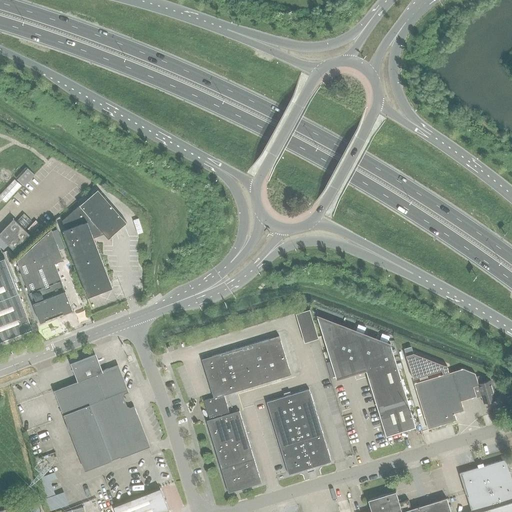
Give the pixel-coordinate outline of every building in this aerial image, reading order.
[(34,175),(27,168),(17,179),(23,186),(34,175)] [(108,239),(126,223),(97,190),(62,221),(65,230),(62,231),(87,297),(112,288),(93,237),(100,231),(108,239)] [(15,220),(0,234),(0,235),(15,251),(30,235),(24,229),(31,221),(24,214),(16,221),(15,220)] [(72,310),(54,264),(63,261),(52,230),(16,262),(40,323),(72,310)] [(18,281),(7,251),(3,252),(14,282),(18,281)] [(0,342),(32,330),(21,303),(17,292),(4,258),(0,259),(0,342)] [(295,314),(297,322),(311,318),(309,310),(295,314)] [(385,436),(415,427),(390,346),(317,317),(336,378),(365,369),(385,436)] [(314,325),(311,318),(297,322),(300,330),(314,325)] [(316,332),(314,325),(300,330),(302,336),(316,332)] [(304,343),(318,339),(316,332),(302,336),(304,343)] [(206,421),(221,469),(228,493),(261,483),(238,411),(229,414),(223,395),(290,375),(278,336),(201,359),(213,398),(203,400),(209,420),(206,421)] [(413,353),(405,355),(412,380),(441,371),(442,375),(413,383),(413,384),(427,429),(456,421),(454,414),(464,411),(461,401),(477,396),(481,395),(483,403),(488,402),(496,400),(490,380),(482,383),(480,375),(475,377),(474,373),(462,369),(452,372),(449,373),(447,366),(413,353)] [(70,363),(77,381),(53,391),(84,471),(148,446),(133,409),(129,410),(125,408),(120,397),(122,392),(126,390),(117,366),(102,372),(95,354),(70,363)] [(288,475),(330,462),(308,389),(266,402),(288,475)] [(511,511),(511,477),(506,459),(459,473),(471,511),(511,511)] [(57,471),(42,476),(52,509),(71,503),(66,490),(57,493),(53,481),(59,479),(57,471)] [(160,489),(113,508),(114,511),(166,511),(168,511),(160,489)] [(448,511),(444,499),(411,509),(408,500),(398,503),(395,491),(367,500),(371,511),(369,511),(368,511),(448,511)]
